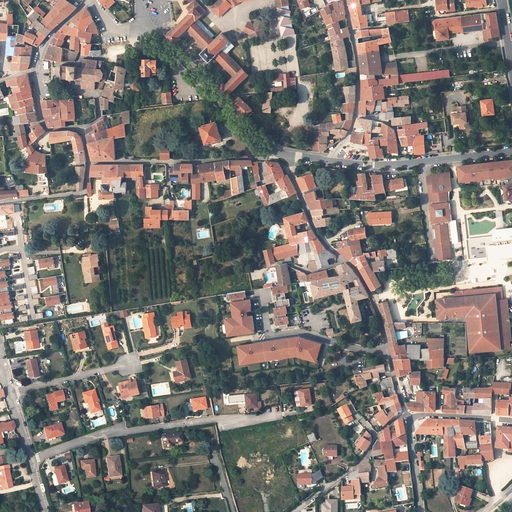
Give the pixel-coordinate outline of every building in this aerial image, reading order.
[(52,4),(57,8),(69,16),(70,15),(75,10),(77,8),(77,7),(66,0),(54,0),(53,2),(52,4)] [(108,9),(115,2),(113,0),(99,0),(102,3),(108,9)] [(174,16),(182,15),(179,0),(173,0),(172,0),(174,16)] [(193,2),(188,8),(190,11),(195,6),(203,14),(206,11),(195,0),(193,2)] [(239,1),(246,0),(276,0),(278,7),(289,5),(288,0),(220,0),(212,8),(220,17),(232,5),(232,7),(240,3),(239,1)] [(297,0),(300,10),(304,8),(303,5),(309,4),(307,0),(297,0)] [(342,0),(324,0),(325,2),(322,2),(316,6),(319,11),(321,10),(331,4),(335,2),(343,0),(342,0)] [(343,0),(335,2),(336,8),(337,12),(332,13),(331,10),(330,7),(332,6),(331,4),(321,10),(328,25),(335,22),(336,21),(340,20),(344,19),(346,18),(343,0)] [(455,9),(454,0),(437,0),(438,9),(444,9),(448,8),(448,10),(455,9)] [(278,15),(291,12),(291,11),(290,11),(289,5),(278,7),(277,7),(278,15)] [(37,19),(41,15),(33,8),(31,6),(28,10),(32,15),(29,19),(32,23),(33,24),(39,29),(40,30),(41,31),(47,36),(49,34),(51,31),(37,19)] [(36,7),(34,6),(33,8),(41,15),(43,17),(45,13),(37,6),(36,7)] [(226,85),(224,83),(219,88),(225,95),(227,97),(229,95),(249,75),(227,53),(234,45),(222,33),(215,41),(212,38),(214,36),(198,19),(202,15),(203,14),(195,6),(190,11),(191,12),(190,13),(190,14),(179,25),(173,30),(172,30),(167,34),(167,35),(169,37),(175,44),(180,39),(181,39),(179,37),(187,29),(207,48),(202,53),(202,54),(206,58),(209,61),(209,62),(212,59),(215,57),(233,75),(234,77),(226,85)] [(57,8),(47,19),(46,19),(56,27),(57,26),(66,18),(69,16),(57,8)] [(90,25),(94,21),(93,19),(88,11),(86,8),(81,12),(78,14),(75,18),(71,24),(70,24),(68,25),(70,26),(81,28),(80,29),(87,31),(90,25)] [(367,21),(366,15),(362,15),(361,10),(352,12),(353,16),(354,23),(355,28),(367,27),(367,21)] [(386,13),(378,14),(379,23),(387,22),(390,25),(396,23),(409,22),(408,14),(414,13),(414,10),(408,11),(408,10),(386,12),(386,13)] [(293,23),(294,23),(293,18),(292,18),(291,12),(278,15),(282,36),(296,34),(295,29),(294,28),(293,23)] [(482,14),(484,30),(485,38),(500,36),(496,12),(482,14)] [(484,30),(482,14),(462,16),(463,28),(464,32),(484,30)] [(45,19),(43,17),(41,15),(37,19),(51,31),(52,30),(53,30),(54,28),(56,27),(46,19),(45,19)] [(463,28),(462,16),(435,19),(436,29),(438,40),(449,39),(449,33),(448,30),(463,28)] [(263,36),(265,35),(263,29),(266,23),(257,19),(254,25),(249,22),(244,31),(250,34),(252,40),(263,36)] [(94,21),(90,25),(87,31),(92,32),(98,32),(98,29),(97,28),(94,21)] [(348,27),(343,28),(344,32),(340,34),(336,21),(335,22),(328,25),(328,26),(332,38),(332,42),(344,38),(350,36),(348,27)] [(7,24),(0,23),(0,37),(7,39),(6,54),(14,56),(14,62),(20,62),(20,56),(15,55),(16,47),(17,41),(17,37),(7,36),(7,24)] [(67,34),(73,35),(72,49),(80,51),(80,43),(79,38),(80,29),(81,28),(70,26),(68,25),(67,25),(64,27),(62,30),(61,30),(57,34),(55,37),(51,44),(61,47),(65,40),(62,39),(65,34),(66,35),(67,34)] [(377,45),(379,44),(392,41),(390,27),(388,28),(375,29),(376,35),(384,33),(385,36),(384,36),(384,38),(378,40),(378,41),(370,43),(363,45),(362,43),(359,43),(360,55),(378,51),(377,45)] [(83,43),(84,43),(90,44),(92,32),(87,31),(80,29),(79,38),(80,43),(83,43)] [(370,36),(369,29),(358,31),(357,31),(358,38),(370,36)] [(27,36),(18,33),(17,37),(17,41),(22,43),(25,43),(25,41),(25,40),(29,42),(37,45),(38,46),(40,44),(42,41),(47,36),(41,31),(39,33),(35,31),(34,34),(32,34),(33,32),(28,30),(27,32),(27,36)] [(357,67),(355,56),(351,57),(351,62),(348,62),(347,58),(344,38),(332,42),(333,49),(336,69),(335,69),(335,70),(351,68),(357,67)] [(91,44),(90,44),(84,43),(83,43),(83,54),(98,56),(101,54),(101,52),(101,50),(90,51),(91,44)] [(58,61),(63,62),(64,48),(61,47),(51,44),(49,50),(47,53),(45,58),(49,59),(53,60),(55,60),(58,61)] [(20,56),(32,56),(32,55),(32,52),(33,47),(28,45),(26,48),(16,47),(15,55),(20,56)] [(72,50),(70,50),(70,62),(74,62),(79,52),(72,50)] [(382,72),(383,72),(383,70),(382,66),(380,66),(378,53),(378,51),(360,55),(361,64),(362,74),(374,74),(382,75),(382,72)] [(102,66),(102,61),(99,61),(100,60),(99,59),(98,61),(92,60),(92,58),(91,58),(91,60),(85,59),(84,58),(83,58),(84,59),(84,60),(85,60),(84,67),(78,67),(78,65),(77,65),(77,67),(71,66),(70,65),(69,65),(70,66),(63,65),(62,64),(61,65),(62,66),(63,78),(62,79),(64,78),(66,78),(68,78),(70,78),(69,80),(70,80),(71,80),(74,80),(75,79),(77,79),(77,80),(78,80),(78,79),(83,80),(83,87),(82,88),(82,89),(83,88),(89,88),(89,89),(90,89),(94,89),(96,90),(97,89),(98,89),(102,90),(107,78),(107,75),(107,72),(102,66)] [(144,75),(152,75),(152,72),(157,71),(157,68),(158,68),(157,60),(151,60),(143,60),(144,75)] [(20,62),(14,62),(13,70),(17,70),(26,69),(28,69),(29,67),(31,63),(20,62)] [(124,90),(125,78),(126,74),(127,69),(117,66),(116,71),(119,72),(117,83),(109,80),(107,85),(116,89),(124,91),(124,90)] [(394,67),(394,69),(388,69),(388,73),(386,73),(386,75),(387,75),(389,75),(399,75),(397,67),(394,67)] [(290,78),(289,73),(274,75),(275,80),(284,79),(285,88),(290,87),(290,78)] [(12,86),(12,92),(12,94),(22,91),(22,87),(30,84),(29,79),(28,74),(19,77),(13,79),(7,81),(9,87),(12,86)] [(389,80),(375,80),(374,74),(362,74),(362,82),(362,88),(383,87),(390,86),(389,80)] [(225,80),(226,82),(224,83),(226,85),(234,77),(233,75),(229,79),(227,78),(225,80)] [(390,86),(397,85),(399,85),(399,84),(399,75),(389,75),(389,78),(389,80),(390,86)] [(347,100),(346,101),(346,103),(355,101),(355,82),(351,82),(351,85),(340,87),(341,94),(346,93),(347,100)] [(137,88),(138,83),(131,83),(130,91),(139,91),(140,88),(137,88)] [(13,106),(10,107),(11,116),(14,116),(15,115),(15,112),(14,110),(20,108),(34,104),(32,91),(30,84),(22,87),(22,91),(12,94),(11,95),(13,106)] [(115,96),(123,99),(124,91),(116,89),(107,85),(104,94),(101,100),(102,110),(109,109),(109,99),(114,101),(115,96)] [(362,101),(373,99),(381,99),(383,99),(384,99),(383,87),(362,88),(362,93),(362,101)] [(265,93),(263,112),(271,113),(272,106),(273,92),(271,92),(265,93)] [(172,103),(171,93),(162,94),(163,105),(172,103)] [(246,116),(253,110),(244,101),(239,96),(228,98),(237,107),(246,116)] [(410,103),(409,96),(398,97),(390,98),(389,98),(390,101),(384,102),(384,107),(383,111),(383,112),(383,113),(381,114),(381,118),(386,119),(388,119),(394,117),(394,111),(393,106),(392,103),(397,102),(397,105),(400,105),(401,107),(405,106),(405,104),(410,103)] [(377,107),(377,104),(374,104),(374,105),(371,105),(373,99),(362,101),(360,101),(360,108),(360,114),(367,116),(367,115),(367,114),(369,114),(372,115),(375,110),(377,107)] [(53,105),(57,105),(57,107),(61,106),(63,106),(62,100),(53,100),(45,100),(43,100),(44,109),(54,107),(53,105)] [(61,106),(61,111),(63,111),(64,114),(62,114),(63,119),(73,118),(73,120),(76,120),(74,100),(69,100),(64,100),(62,100),(63,106),(61,106)] [(494,114),(492,100),(481,102),(483,116),(494,114)] [(343,112),(347,112),(354,111),(355,101),(346,103),(343,104),(343,112)] [(35,107),(34,104),(20,108),(20,111),(15,112),(15,115),(21,114),(21,115),(28,113),(36,112),(35,107)] [(456,124),(462,123),(465,122),(467,128),(473,126),(471,121),(470,121),(468,112),(467,105),(459,107),(460,113),(454,114),(456,124)] [(61,111),(61,106),(57,107),(54,107),(44,109),(44,112),(45,116),(62,113),(61,111)] [(19,136),(26,135),(26,134),(26,133),(25,127),(24,123),(30,123),(38,122),(38,121),(37,116),(36,112),(28,113),(21,115),(21,114),(15,115),(14,116),(14,118),(14,121),(15,124),(16,124),(18,132),(16,132),(14,132),(15,137),(19,136)] [(62,114),(62,113),(45,116),(47,122),(48,126),(50,127),(52,128),(58,127),(56,120),(63,119),(62,114)] [(334,122),(341,121),(339,113),(332,115),(334,122)] [(399,118),(399,125),(411,123),(411,116),(399,118)] [(213,117),(208,119),(207,119),(208,125),(200,128),(205,145),(206,145),(207,146),(209,145),(208,144),(220,140),(215,122),(214,123),(213,117)] [(65,127),(66,126),(65,121),(73,120),(73,118),(63,119),(64,126),(65,127)] [(313,125),(313,130),(320,130),(320,128),(327,129),(340,128),(347,131),(350,125),(353,118),(347,119),(341,121),(334,122),(313,125)] [(372,129),(373,121),(358,118),(355,126),(357,127),(362,128),(367,129),(371,129),(372,129)] [(111,137),(109,129),(105,130),(104,126),(103,123),(105,123),(104,119),(103,119),(101,120),(101,121),(94,125),(98,141),(100,140),(111,137)] [(421,135),(421,133),(419,133),(419,128),(428,127),(428,122),(411,124),(406,125),(407,129),(402,130),(401,126),(398,126),(398,129),(400,137),(414,135),(414,136),(421,135)] [(125,123),(124,123),(109,129),(111,137),(100,140),(102,160),(116,160),(115,137),(125,136),(125,123)] [(30,134),(34,142),(41,135),(45,132),(46,131),(45,130),(43,127),(40,124),(32,126),(30,134)] [(380,140),(396,138),(394,131),(391,130),(389,129),(389,128),(388,127),(387,125),(384,124),(383,133),(385,134),(384,138),(381,138),(380,140)] [(86,130),(89,144),(98,141),(94,125),(92,127),(86,130)] [(362,145),(364,134),(371,134),(371,133),(371,129),(367,129),(362,128),(357,127),(355,126),(352,136),(351,143),(356,144),(362,145)] [(313,130),(313,142),(320,142),(320,151),(335,144),(341,139),(340,138),(333,138),(327,140),(327,137),(329,136),(329,132),(333,132),(334,134),(339,134),(344,137),(347,131),(340,128),(327,129),(320,128),(320,130),(313,130)] [(85,151),(81,137),(80,136),(80,135),(79,134),(78,133),(76,132),(73,132),(70,131),(67,131),(61,131),(51,131),(51,132),(52,140),(50,140),(51,143),(73,139),(77,161),(86,161),(85,151)] [(378,136),(379,136),(379,133),(378,133),(371,133),(371,134),(369,146),(379,147),(378,140),(378,136)] [(369,146),(371,134),(364,134),(362,145),(363,145),(369,146)] [(26,135),(19,136),(23,159),(29,159),(36,151),(31,145),(29,146),(26,135)] [(403,145),(407,145),(415,142),(414,136),(414,135),(400,137),(402,142),(403,144),(403,145)] [(416,153),(425,153),(424,145),(426,145),(426,136),(414,136),(415,142),(415,147),(415,153),(416,153)] [(396,138),(380,140),(382,145),(389,146),(389,153),(397,153),(397,156),(398,156),(398,155),(399,154),(399,153),(398,152),(396,139),(396,138)] [(100,140),(98,141),(89,144),(91,150),(93,160),(102,160),(100,140)] [(380,150),(379,147),(369,146),(370,151),(372,159),(383,157),(382,150),(380,150)] [(169,147),(161,148),(161,159),(170,159),(169,151),(172,151),(171,148),(169,148),(169,147)] [(29,159),(21,172),(38,173),(47,172),(45,155),(36,151),(29,159)] [(229,167),(230,169),(235,168),(237,177),(230,178),(231,180),(232,196),(244,192),(242,166),(252,165),(252,162),(253,162),(251,160),(243,160),(236,161),(229,161),(229,167)] [(459,166),(461,183),(478,181),(479,186),(501,184),(503,204),(511,203),(511,202),(511,162),(508,160),(491,163),(491,164),(485,164),(485,163),(459,166)] [(221,199),(232,196),(231,180),(225,181),(223,168),(229,167),(229,161),(216,163),(216,179),(218,178),(219,180),(221,199)] [(258,174),(258,172),(254,173),(254,177),(255,181),(256,184),(257,188),(261,196),(267,193),(265,187),(265,184),(269,183),(277,180),(278,180),(277,179),(285,176),(283,173),(279,164),(277,162),(266,161),(268,171),(258,174)] [(200,165),(202,174),(203,181),(208,180),(213,180),(216,179),(216,163),(200,165)] [(182,165),(182,164),(174,164),(174,169),(172,169),(172,177),(182,177),(182,175),(182,172),(182,165)] [(112,177),(118,177),(118,165),(91,166),(91,177),(104,177),(103,186),(102,186),(103,191),(100,192),(100,199),(116,198),(115,192),(112,177)] [(112,177),(115,192),(123,191),(123,195),(127,195),(127,182),(122,182),(123,177),(132,177),(132,165),(118,165),(118,177),(112,177)] [(133,177),(138,177),(138,180),(138,187),(146,187),(152,187),(152,183),(152,180),(145,180),(145,176),(143,176),(143,167),(145,167),(144,166),(143,165),(132,165),(132,177),(133,177)] [(86,167),(77,167),(78,191),(81,191),(83,190),(83,189),(86,171),(86,167)] [(432,174),(433,176),(433,184),(428,185),(429,194),(450,193),(451,190),(452,190),(452,187),(453,182),(452,178),(451,178),(450,172),(432,174)] [(318,187),(317,184),(316,185),(314,181),(315,180),(313,174),(297,180),(303,192),(318,187)] [(352,187),(351,187),(350,187),(349,193),(350,197),(350,200),(376,201),(374,196),(368,196),(365,177),(365,174),(358,175),(359,181),(357,181),(358,189),(353,189),(352,187)] [(288,196),(291,195),(297,193),(287,175),(285,176),(277,179),(278,180),(277,180),(282,190),(270,196),(268,193),(267,193),(261,196),(266,206),(272,203),(277,200),(284,197),(288,196)] [(386,192),(384,182),(383,176),(379,177),(377,177),(377,175),(375,176),(375,177),(373,177),(372,178),(376,194),(386,192)] [(403,179),(393,181),(394,190),(386,192),(405,188),(403,179)] [(393,181),(384,182),(386,192),(394,190),(393,181)] [(159,197),(159,190),(161,188),(163,185),(162,183),(155,183),(152,183),(152,187),(146,187),(146,188),(147,197),(159,197)] [(339,200),(341,200),(340,197),(339,183),(333,185),(322,189),(325,200),(339,200)] [(28,196),(28,189),(24,190),(23,185),(17,186),(17,190),(17,196),(28,196)] [(6,197),(17,196),(17,190),(5,191),(4,187),(0,187),(0,194),(1,199),(5,198),(6,197)] [(146,187),(138,187),(138,194),(141,197),(147,197),(146,188),(146,187)] [(337,209),(336,203),(339,203),(339,200),(325,200),(317,200),(315,191),(304,195),(307,203),(309,207),(311,211),(337,209)] [(447,201),(450,200),(449,196),(450,193),(429,194),(430,202),(432,202),(433,205),(431,205),(432,213),(433,212),(433,215),(432,215),(433,223),(435,222),(435,225),(433,225),(433,227),(448,225),(447,221),(451,221),(450,214),(451,214),(451,209),(449,209),(449,203),(447,203),(447,201)] [(170,203),(170,201),(170,198),(166,198),(166,210),(174,210),(174,205),(171,205),(168,205),(168,203),(170,203)] [(192,210),(193,200),(186,200),(186,210),(174,210),(174,219),(189,219),(190,214),(193,214),(193,210),(192,210)] [(14,204),(0,205),(0,215),(6,215),(6,213),(9,213),(15,212),(14,204)] [(146,218),(146,225),(152,225),(152,224),(156,224),(156,226),(161,226),(161,219),(174,219),(174,210),(166,210),(156,210),(156,207),(153,207),(147,207),(147,218),(146,218)] [(315,217),(323,216),(339,213),(339,214),(347,213),(347,210),(339,210),(339,208),(337,209),(311,211),(313,216),(315,217)] [(301,228),(300,224),(309,221),(305,212),(285,218),(291,244),(265,250),(269,264),(276,262),(275,260),(279,259),(287,257),(290,256),(291,256),(299,254),(299,244),(310,242),(317,237),(313,229),(311,227),(308,228),(309,230),(297,233),(296,229),(301,228)] [(369,225),(378,224),(391,224),(391,213),(369,214),(369,225)] [(317,228),(320,228),(330,226),(329,218),(324,218),(315,220),(314,221),(317,228)] [(110,229),(120,227),(118,219),(108,222),(110,229)] [(448,225),(450,241),(453,241),(453,243),(459,242),(456,220),(451,221),(447,221),(448,225)] [(434,239),(435,239),(436,250),(438,251),(439,256),(437,256),(437,260),(452,259),(450,241),(448,225),(433,227),(434,230),(433,230),(434,239)] [(511,257),(511,227),(493,230),(494,236),(477,238),(467,239),(467,241),(469,259),(488,257),(489,260),(511,257)] [(359,240),(366,238),(365,229),(349,231),(351,241),(359,240)] [(299,254),(308,252),(313,251),(315,250),(316,253),(316,254),(317,260),(325,258),(326,260),(328,260),(329,259),(334,257),(336,256),(326,249),(321,242),(317,237),(310,242),(299,244),(299,254)] [(349,245),(361,243),(359,240),(351,241),(338,243),(341,249),(349,245)] [(363,254),(361,243),(349,245),(341,249),(339,250),(341,252),(343,254),(344,254),(347,257),(350,260),(351,261),(352,261),(364,256),(363,254)] [(83,255),(83,258),(79,258),(80,264),(82,264),(84,264),(85,274),(83,274),(84,284),(99,282),(98,276),(93,277),(92,267),(97,267),(97,262),(98,262),(96,245),(86,246),(87,255),(83,255)] [(315,250),(313,251),(308,252),(310,261),(317,260),(316,254),(316,253),(315,250)] [(387,251),(387,256),(388,260),(394,259),(394,261),(398,261),(397,255),(396,251),(396,250),(387,251)] [(361,269),(369,264),(367,261),(366,258),(371,257),(371,258),(377,257),(376,252),(363,254),(364,256),(352,261),(359,267),(361,269)] [(50,269),(55,268),(53,257),(39,259),(41,268),(49,266),(50,269)] [(0,266),(2,266),(3,270),(6,270),(11,269),(11,265),(12,265),(11,261),(11,258),(0,260),(0,266)] [(310,270),(311,270),(317,269),(328,265),(326,260),(325,258),(317,260),(310,261),(309,269),(309,270),(310,270)] [(315,298),(345,290),(348,304),(353,321),(362,319),(358,299),(369,296),(367,293),(363,286),(360,279),(355,273),(353,270),(346,263),(339,266),(341,274),(341,275),(340,275),(340,277),(329,278),(318,280),(313,281),(313,283),(312,284),(312,285),(315,298)] [(292,284),(292,282),(290,282),(287,268),(289,268),(288,265),(287,264),(285,264),(277,265),(277,267),(281,286),(288,285),(292,284)] [(382,285),(374,272),(386,270),(385,265),(375,267),(372,268),(369,264),(361,269),(372,289),(373,290),(375,289),(378,288),(382,285)] [(28,267),(29,275),(35,274),(34,270),(39,269),(39,265),(28,267)] [(305,282),(308,281),(307,275),(305,273),(298,270),(297,273),(300,279),(301,279),(302,282),(305,282)] [(329,278),(327,270),(320,272),(311,274),(310,274),(308,275),(307,275),(308,281),(313,281),(318,280),(329,278)] [(54,293),(59,292),(57,276),(44,278),(46,285),(52,284),(54,293)] [(0,288),(1,292),(9,291),(8,287),(9,287),(8,280),(7,281),(0,281),(0,288)] [(277,293),(277,297),(286,296),(285,292),(289,292),(288,285),(281,286),(274,287),(275,292),(277,291),(277,293)] [(500,300),(503,300),(501,287),(454,292),(454,295),(499,291),(500,300)] [(0,298),(1,303),(10,302),(9,291),(1,292),(0,292),(0,298)] [(455,298),(439,299),(437,303),(438,318),(467,315),(471,352),(510,348),(510,341),(505,299),(503,300),(500,300),(499,291),(454,295),(455,298)] [(227,324),(229,333),(230,333),(235,332),(236,336),(251,333),(250,331),(255,330),(253,316),(249,317),(248,312),(248,311),(248,308),(250,308),(249,301),(245,301),(244,296),(247,296),(246,292),(228,294),(228,297),(229,301),(232,301),(233,303),(235,303),(237,313),(234,313),(235,318),(227,319),(227,324)] [(59,295),(47,297),(48,305),(61,303),(59,295)] [(276,303),(277,307),(287,306),(291,305),(290,299),(287,299),(286,296),(277,297),(278,302),(278,303),(276,303)] [(0,304),(1,310),(4,309),(4,313),(12,312),(12,308),(13,308),(12,301),(10,302),(1,303),(0,303),(0,304)] [(388,301),(379,304),(381,310),(382,312),(384,316),(385,322),(394,322),(388,302),(388,301)] [(67,313),(83,312),(82,305),(67,306),(67,313)] [(279,318),(287,316),(286,313),(288,313),(287,306),(277,307),(275,308),(275,311),(278,311),(278,312),(279,318)] [(155,315),(154,311),(144,313),(144,317),(142,317),(144,326),(146,326),(147,336),(156,335),(152,315),(155,315)] [(3,320),(5,320),(6,324),(14,323),(13,318),(14,318),(13,312),(12,312),(4,313),(2,314),(3,320)] [(189,315),(186,316),(183,316),(183,313),(178,314),(178,317),(172,318),(174,328),(180,327),(179,325),(183,324),(184,326),(191,325),(189,315)] [(280,323),(280,328),(288,327),(288,323),(289,323),(288,316),(287,316),(279,318),(276,318),(277,322),(280,321),(280,323)] [(390,342),(398,340),(399,333),(399,328),(406,328),(407,327),(406,322),(394,322),(385,322),(387,330),(390,342)] [(115,331),(114,326),(103,328),(105,334),(106,333),(109,343),(108,343),(109,350),(118,347),(114,332),(115,331)] [(27,331),(26,332),(27,341),(28,340),(29,349),(40,347),(37,330),(36,330),(27,331)] [(87,338),(86,331),(72,335),(73,340),(75,340),(77,346),(79,345),(80,350),(89,347),(86,338),(87,338)] [(408,337),(407,332),(399,333),(398,340),(402,339),(408,337)] [(252,344),(242,346),(244,362),(246,362),(246,364),(260,362),(259,360),(280,357),(280,359),(288,358),(287,356),(299,354),(318,360),(321,350),(319,350),(321,344),(308,340),(308,341),(304,340),(303,339),(303,338),(299,337),(281,340),(281,341),(276,342),(275,342),(275,341),(257,344),(258,344),(253,345),(252,345),(252,344)] [(429,338),(430,348),(433,359),(444,358),(444,340),(444,339),(429,338)] [(433,359),(430,348),(421,349),(421,345),(406,344),(399,346),(398,342),(401,341),(402,340),(402,339),(398,340),(390,342),(393,351),(395,359),(411,359),(421,358),(421,360),(428,359),(433,359)] [(288,358),(298,356),(317,362),(318,360),(299,354),(287,356),(288,358)] [(40,376),(36,358),(34,359),(33,357),(30,358),(31,360),(27,361),(29,369),(30,369),(32,378),(40,376)] [(433,359),(433,367),(444,367),(444,358),(433,359)] [(177,362),(179,371),(174,372),(177,382),(191,378),(187,359),(177,362)] [(411,361),(411,359),(395,359),(397,372),(398,375),(398,377),(410,374),(409,371),(410,371),(409,368),(411,368),(411,361)] [(384,366),(364,370),(365,374),(365,375),(371,374),(372,374),(379,373),(380,372),(385,372),(384,366)] [(412,384),(421,384),(421,371),(410,371),(409,371),(410,374),(412,384)] [(356,379),(358,386),(360,386),(367,383),(366,380),(372,379),(371,374),(365,375),(365,374),(358,375),(355,376),(356,377),(356,379)] [(379,381),(381,390),(382,390),(385,389),(392,387),(393,388),(394,388),(392,377),(381,381),(379,381)] [(129,383),(129,381),(119,383),(123,398),(132,395),(140,393),(140,392),(137,382),(137,381),(129,383)] [(479,387),(480,382),(469,382),(469,381),(468,381),(467,382),(466,382),(464,390),(465,390),(465,398),(477,398),(477,389),(479,389),(479,387)] [(493,388),(493,393),(511,393),(511,391),(511,383),(493,383),(493,388)] [(414,410),(426,411),(426,404),(426,392),(421,384),(412,384),(414,400),(410,399),(409,403),(406,403),(407,404),(406,405),(412,410),(414,410)] [(295,391),(297,402),(301,401),(302,406),(312,404),(310,388),(295,391)] [(459,401),(456,398),(456,396),(456,390),(450,390),(449,388),(444,388),(444,389),(444,394),(447,394),(447,398),(447,407),(444,407),(444,412),(446,413),(459,413),(459,401)] [(477,398),(485,399),(493,399),(493,393),(493,388),(487,389),(479,389),(477,389),(477,398)] [(100,410),(94,390),(82,393),(85,403),(87,402),(91,413),(100,410)] [(53,394),(47,396),(50,410),(57,408),(55,402),(64,400),(62,391),(53,393),(53,394)] [(258,401),(257,391),(250,391),(250,394),(246,394),(247,403),(248,403),(249,408),(254,407),(255,410),(259,410),(261,407),(262,406),(262,401),(258,401)] [(391,402),(393,406),(400,404),(399,400),(397,395),(390,398),(384,399),(383,394),(382,392),(375,394),(375,395),(378,404),(379,405),(379,406),(380,405),(386,404),(391,402)] [(426,392),(426,404),(436,404),(436,392),(426,392)] [(206,408),(204,398),(191,400),(192,405),(192,409),(193,410),(206,408)] [(511,400),(498,400),(498,414),(510,415),(511,400)] [(474,414),(474,407),(465,407),(466,403),(465,401),(460,401),(459,401),(459,413),(474,414)] [(164,416),(162,404),(144,407),(146,419),(164,416)] [(401,407),(400,404),(393,406),(392,406),(395,412),(393,413),(393,412),(388,415),(389,415),(387,416),(390,420),(391,419),(396,416),(398,415),(398,414),(399,413),(400,412),(401,412),(402,411),(402,409),(402,408),(401,407)] [(352,415),(347,405),(339,410),(346,424),(354,420),(351,416),(352,415)] [(485,408),(474,407),(474,414),(493,415),(493,408),(485,408)] [(387,423),(390,420),(387,416),(389,415),(388,415),(385,410),(383,411),(376,416),(378,420),(384,426),(387,423)] [(398,434),(399,437),(406,434),(405,428),(403,419),(403,418),(396,423),(398,434)] [(384,426),(378,420),(371,426),(377,432),(380,430),(381,429),(384,426)] [(0,443),(3,443),(1,437),(0,434),(0,432),(2,432),(13,429),(14,426),(12,421),(4,424),(2,423),(0,424),(0,423),(0,443)] [(444,437),(443,422),(428,421),(416,434),(416,435),(444,437)] [(453,437),(452,429),(462,427),(461,423),(443,422),(444,437),(444,438),(446,438),(446,439),(446,443),(445,459),(457,459),(456,449),(463,451),(464,454),(466,454),(466,450),(465,445),(464,437),(462,431),(455,431),(455,437),(453,437)] [(63,434),(60,423),(44,429),(48,441),(55,439),(55,436),(63,434)] [(464,437),(477,437),(476,423),(461,423),(462,427),(462,431),(464,437)] [(485,424),(487,440),(481,440),(482,446),(482,447),(493,446),(491,424),(485,424)] [(382,443),(392,441),(391,435),(390,429),(389,427),(389,428),(381,435),(382,443)] [(462,431),(462,427),(452,429),(453,437),(455,437),(455,431),(462,431)] [(511,429),(498,429),(497,449),(510,450),(510,453),(511,453),(511,429)] [(371,443),(368,441),(371,436),(367,431),(358,447),(366,452),(371,443)] [(182,441),(181,433),(162,436),(164,447),(171,446),(171,443),(182,441)] [(317,439),(314,433),(308,435),(311,442),(317,439)] [(381,461),(374,461),(375,466),(376,467),(377,468),(379,467),(386,466),(387,473),(397,471),(395,463),(394,455),(393,451),(393,447),(407,445),(406,434),(399,437),(392,441),(382,443),(381,435),(374,447),(374,455),(383,453),(383,454),(385,454),(386,461),(381,461)] [(20,444),(18,436),(11,439),(14,446),(20,444)] [(324,456),(338,456),(338,446),(324,446),(324,449),(324,453),(324,456)] [(482,447),(483,458),(466,458),(459,458),(460,466),(465,466),(484,466),(484,463),(495,462),(494,454),(493,446),(482,447)] [(394,455),(395,463),(407,461),(409,461),(408,453),(394,455)] [(121,474),(118,456),(107,458),(110,476),(121,474)] [(359,468),(361,483),(370,482),(370,473),(371,473),(371,468),(371,467),(370,462),(369,458),(368,458),(364,463),(359,468)] [(96,476),(94,460),(81,461),(82,470),(85,469),(87,477),(96,476)] [(0,489),(12,487),(8,470),(10,470),(9,464),(0,466),(0,480),(1,483),(0,483),(0,489)] [(68,481),(63,465),(54,468),(58,484),(68,481)] [(373,487),(373,488),(389,486),(387,473),(386,466),(379,467),(382,478),(379,478),(374,486),(373,486),(373,487)] [(342,487),(343,500),(354,499),(354,495),(362,495),(361,483),(359,468),(349,475),(349,480),(354,480),(354,486),(352,486),(352,487),(342,487)] [(153,488),(166,486),(164,470),(151,472),(153,488)] [(313,485),(324,478),(321,470),(315,474),(312,474),(312,484),(312,485),(313,485)] [(413,486),(411,472),(403,473),(405,487),(413,486)] [(300,484),(312,484),(312,474),(299,475),(300,484)] [(473,491),(462,487),(456,502),(468,507),(473,491)] [(327,506),(327,505),(323,505),(323,511),(337,511),(338,501),(329,501),(329,506),(327,506)] [(89,511),(87,502),(73,504),(74,508),(72,508),(72,511),(89,511)]
